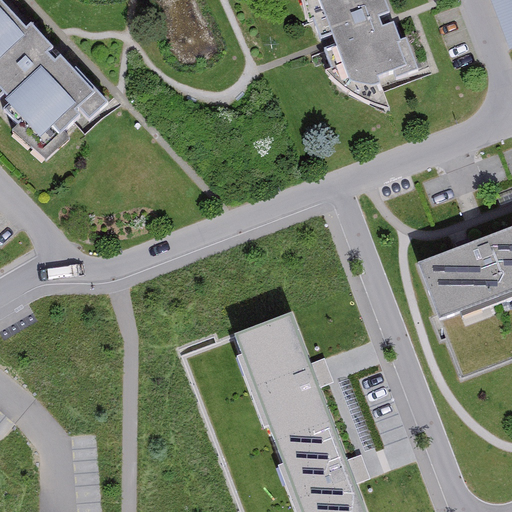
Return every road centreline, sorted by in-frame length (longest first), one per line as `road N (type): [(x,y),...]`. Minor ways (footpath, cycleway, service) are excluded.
road 1 (residential): [(338,189),(463,511)]
road 2 (residential): [(76,286),(338,189)]
road 3 (residential): [(338,189),(511,126)]
road 4 (residential): [(0,188),(76,286)]
